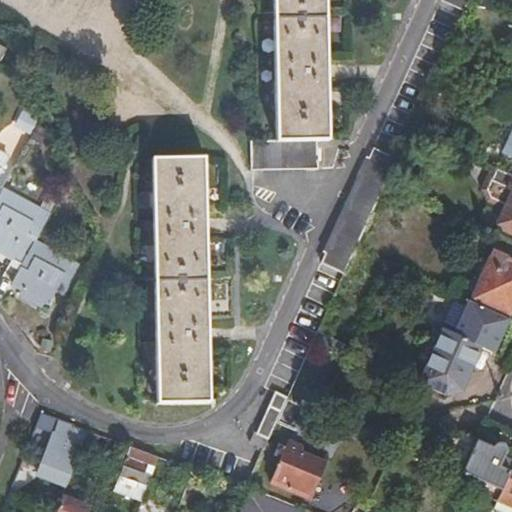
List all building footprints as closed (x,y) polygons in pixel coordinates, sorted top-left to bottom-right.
[(251,141),(252,170),(318,169),(318,141),(329,141),(326,0),(275,0),(277,141),(251,141)] [(441,0),(441,1),(464,11),(468,0),(441,0)] [(511,134),(497,168),(511,174),(511,134)] [(323,264),(344,273),(396,159),(375,148),(323,264)] [(13,285),(49,304),(57,288),(62,291),(77,264),(25,235),(38,209),(0,187),(0,169),(6,158),(0,154),(0,242),(16,251),(12,258),(24,264),(13,285)] [(154,159),(158,404),(209,402),(205,158),(154,159)] [(511,174),(497,168),(486,194),(491,205),(506,212),(501,224),(511,228),(511,174)] [(509,313),(511,306),(511,267),(506,265),(509,258),(495,252),(475,298),(509,313)] [(510,320),(470,301),(456,333),(445,328),(418,384),(450,398),(457,396),(468,371),(472,372),(483,346),(496,352),(510,320)] [(339,355),(344,343),(325,334),(320,346),(339,355)] [(366,354),(356,349),(351,361),(360,365),(366,354)] [(268,440),(287,398),(277,393),(259,435),(268,440)] [(68,485),(81,451),(89,430),(61,420),(55,440),(52,439),(39,474),(68,485)] [(502,491),(511,468),(511,459),(506,457),(507,454),(506,451),(505,448),(502,446),(500,445),(497,445),(494,446),(492,448),(458,432),(443,463),(502,491)] [(147,485),(158,455),(131,445),(120,475),(147,485)] [(272,485),(304,497),(312,479),(317,481),(325,463),(288,447),(272,485)] [(494,508),(502,511),(511,511),(511,468),(502,491),(494,508)] [(307,511),(308,511),(274,497),(249,487),(240,511),(307,511)] [(64,495),(57,511),(89,511),(92,505),(64,495)]
